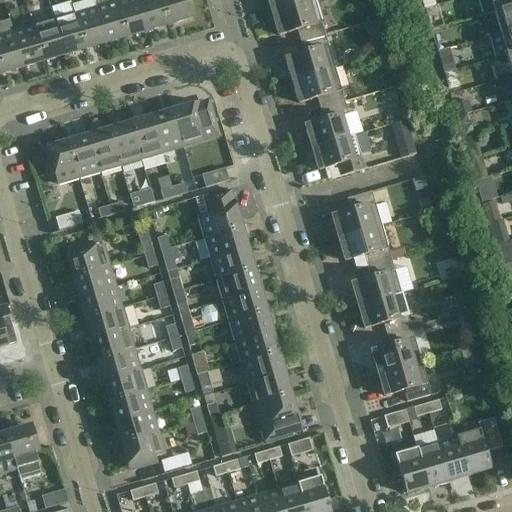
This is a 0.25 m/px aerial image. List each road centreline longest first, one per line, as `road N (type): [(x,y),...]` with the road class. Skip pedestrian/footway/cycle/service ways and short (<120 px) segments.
road 1 (residential): [(233,56),(370,511)]
road 2 (residential): [(0,113),(233,56)]
road 3 (residential): [(54,364),(0,186)]
road 4 (residential): [(97,511),(54,364)]
